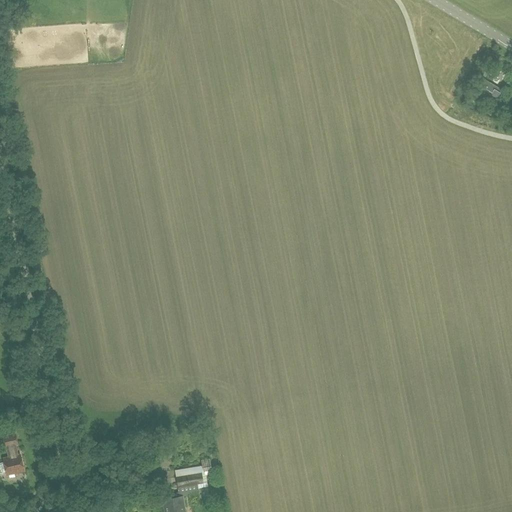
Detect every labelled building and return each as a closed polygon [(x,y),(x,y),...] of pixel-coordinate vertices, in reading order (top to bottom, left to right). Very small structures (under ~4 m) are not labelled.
[(501,93),(503,90),(481,77),(475,86),(473,89),(483,95),(485,92),(496,100),(504,105),(509,97),(501,93)] [(8,457),(3,458),(6,475),(23,471),(20,455),(18,455),(15,445),(17,445),(15,434),(2,436),(4,448),(6,447),(8,457)] [(174,453),(161,457),(164,465),(177,461),(174,453)] [(162,499),(164,499),(182,496),(182,497),(189,496),(189,493),(194,492),(194,489),(207,487),(205,473),(213,471),(211,459),(200,460),(201,466),(175,470),(178,491),(162,497),(162,499)] [(43,491),(45,506),(53,506),(52,490),(43,491)] [(182,496),(164,499),(165,511),(184,511),(182,497),(182,496)]
